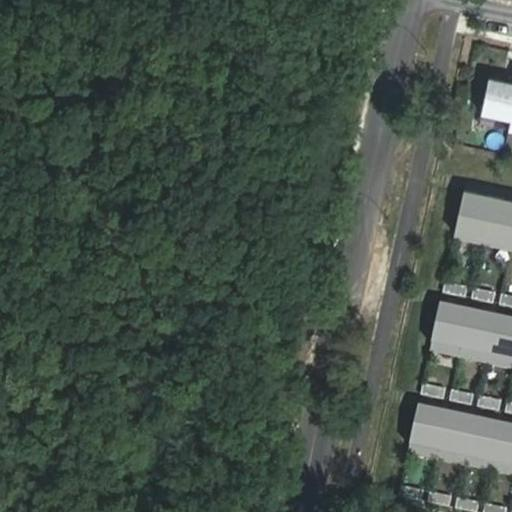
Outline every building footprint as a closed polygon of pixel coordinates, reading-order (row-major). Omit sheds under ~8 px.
[(511,82),(489,77),(481,113),(511,119),(511,82)] [(511,200),(465,190),(456,233),(511,245),(511,200)] [(511,245),(456,233),(455,237),(511,249),(511,245)] [(468,286),(446,282),(443,292),(466,297),(468,286)] [(496,293),(474,288),(472,298),(493,303),(496,293)] [(511,296),(502,294),(500,304),(511,307),(511,296)] [(511,360),(511,319),(441,304),(432,343),(511,360)] [(511,360),(432,343),(430,351),(511,369),(511,360)] [(446,388),(423,384),(421,394),(444,399),(446,388)] [(474,394),(452,390),(450,400),(471,405),(474,394)] [(501,400),(480,396),(478,406),(499,411),(501,400)] [(511,426),(419,406),(410,445),(511,466),(511,426)] [(511,466),(410,445),(408,453),(511,475),(511,466)] [(424,490),(401,485),(399,496),(422,501),(424,490)] [(452,496),(430,492),(428,502),(449,507),(452,496)] [(477,511),(479,502),(458,497),(456,508),(474,511),(477,511)] [(506,511),(507,508),(486,503),(483,511),(506,511)]
